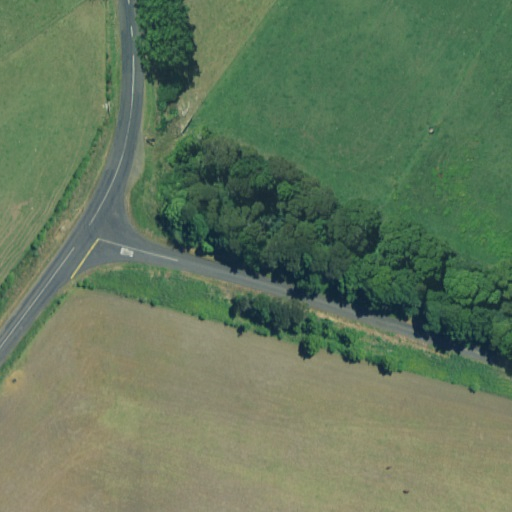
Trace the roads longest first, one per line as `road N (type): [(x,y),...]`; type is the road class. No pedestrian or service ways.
road 1 (unclassified): [(85,231),(511,364)]
road 2 (unclassified): [(85,231),(116,174),(131,120),(130,0)]
road 3 (unclassified): [(0,344),(85,231)]
